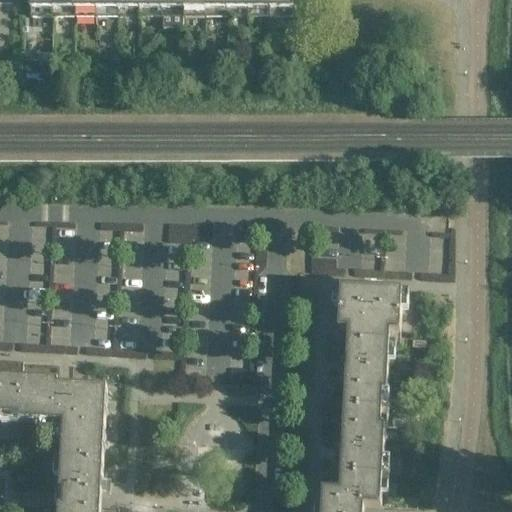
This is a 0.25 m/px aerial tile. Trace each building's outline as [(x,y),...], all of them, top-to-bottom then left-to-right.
[(54,19),(53,0),(30,0),(31,19),(54,19)] [(75,19),(75,0),(53,0),(54,19),(75,19)] [(97,19),(96,0),(75,0),(75,19),(97,19)] [(118,19),(118,0),(96,0),(97,19),(118,19)] [(140,19),(140,0),(118,0),(118,19),(140,19)] [(162,19),(162,0),(140,0),(140,19),(162,19)] [(184,19),(184,0),(162,0),(162,19),(184,19)] [(206,19),(205,0),(184,0),(184,19),(206,19)] [(227,19),(227,0),(205,0),(206,19),(227,19)] [(249,19),(248,0),(227,0),(227,19),(249,19)] [(271,19),(270,0),(248,0),(249,19),(271,19)] [(293,19),(293,0),(270,0),(271,19),(293,19)] [(400,348),(403,294),(341,290),(339,333),(349,333),(348,345),(390,348),(400,348)] [(388,377),(390,348),(348,345),(347,361),(339,361),(338,375),(346,375),(388,377)] [(0,440),(20,441),(21,424),(23,382),(24,365),(0,363),(0,440)] [(388,395),(388,377),(346,375),(345,393),(388,395)] [(104,464),(108,391),(59,389),(59,384),(23,382),(21,424),(64,426),(62,462),(104,464)] [(387,413),(388,395),(345,393),(344,410),(387,413)] [(386,430),(387,413),(344,410),(343,428),(386,430)] [(385,448),(386,430),(343,428),(342,446),(385,448)] [(385,448),(342,446),(334,445),(334,459),(342,460),(341,477),(383,479),(385,448)] [(113,511),(101,511),(102,496),(110,496),(111,483),(111,482),(103,481),(104,464),(62,462),(60,493),(64,494),(64,503),(64,509),(43,508),(43,511),(113,511)] [(364,511),(364,509),(381,510),(383,479),(341,477),(340,494),(323,493),(321,511),(364,511)]
